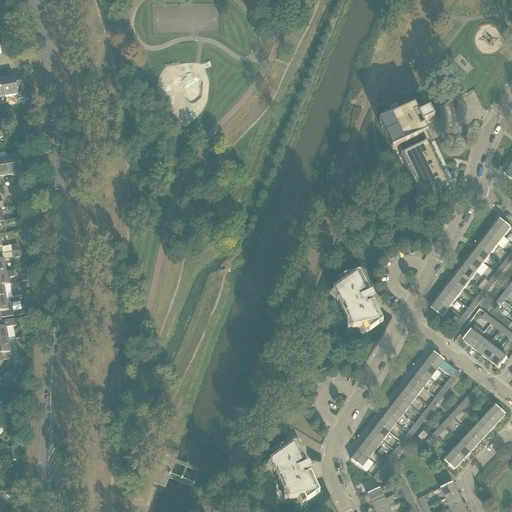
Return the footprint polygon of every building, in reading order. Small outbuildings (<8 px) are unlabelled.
[(13,78),(1,80),(4,98),(17,96),(17,100),(24,99),(19,74),(13,75),(13,78)] [(410,105),(415,116),(420,114),(420,113),(415,102),(410,105)] [(380,121),(379,122),(382,123),(383,124),(395,150),(398,149),(418,140),(422,138),(409,111),(397,116),(397,115),(397,113),(396,113),(396,112),(395,111),(392,113),(391,113),(389,114),(389,115),(386,116),(391,119),(388,121),(388,120),(385,116),(384,116),(383,118),(380,120),(380,121)] [(416,118),(417,118),(421,127),(426,125),(433,121),(428,112),(416,118)] [(426,145),(422,147),(402,157),(421,197),(429,193),(433,202),(450,194),(447,188),(426,145)] [(18,156),(6,159),(9,176),(22,174),(22,177),(29,175),(25,151),(18,152),(18,156)] [(6,159),(0,159),(0,177),(9,176),(6,159)] [(500,220),(493,230),(504,238),(511,229),(500,220)] [(493,230),(487,238),(497,247),(504,238),(493,230)] [(487,238),(480,247),(490,255),(497,247),(487,238)] [(0,254),(2,254),(11,252),(19,251),(18,245),(10,246),(2,248),(0,239),(0,254)] [(480,247),(473,256),(483,264),(490,255),(480,247)] [(0,273),(6,272),(3,260),(12,258),(13,258),(20,257),(19,251),(11,252),(2,254),(0,254),(0,273)] [(473,256),(466,265),(476,273),(483,264),(473,256)] [(466,265),(459,274),(470,282),(476,273),(466,265)] [(501,267),(495,274),(500,277),(505,270),(501,267)] [(6,272),(0,273),(0,286),(3,286),(8,285),(11,284),(9,278),(14,277),(13,271),(6,272)] [(334,291),(334,292),(338,300),(336,301),(346,321),(348,321),(352,329),(366,325),(369,331),(382,322),(373,303),(370,304),(369,302),(374,299),(371,293),(369,295),(367,292),(368,292),(359,273),(343,277),(340,278),(343,285),(334,291)] [(459,274),(452,283),(463,291),(470,282),(459,274)] [(495,274),(490,281),(494,284),(500,277),(495,274)] [(452,283),(445,292),(456,300),(463,291),(452,283)] [(488,283),(482,291),(486,295),(493,286),(488,283)] [(507,289),(500,299),(504,302),(507,298),(511,293),(511,292),(507,289)] [(482,291),(476,298),(481,301),(486,295),(482,291)] [(445,292),(438,301),(449,309),(456,300),(445,292)] [(6,299),(0,299),(0,318),(13,316),(12,310),(8,311),(6,299)] [(504,302),(500,299),(492,309),(496,312),(504,302)] [(449,309),(438,301),(431,310),(442,318),(449,309)] [(473,302),(468,309),(472,313),(478,305),(473,302)] [(468,309),(463,316),(467,319),(472,313),(468,309)] [(485,314),(481,318),(490,325),(490,324),(493,320),(491,318),(490,317),(485,314)] [(465,321),(461,318),(454,327),(458,330),(465,321)] [(0,341),(8,340),(6,328),(15,326),(15,325),(14,320),(13,319),(0,321),(0,341)] [(495,322),(492,326),(499,332),(499,331),(502,327),(495,322)] [(467,337),(463,342),(472,348),(480,337),(483,333),(477,328),(475,326),(467,337)] [(499,331),(499,332),(506,337),(506,336),(509,332),(507,331),(502,327),(499,331)] [(472,348),(481,355),(489,344),(480,337),(472,348)] [(0,367),(3,364),(2,361),(10,360),(9,353),(10,353),(18,352),(15,339),(8,340),(0,341),(0,367)] [(481,355),(490,362),(498,351),(489,344),(481,355)] [(498,351),(490,362),(500,369),(508,358),(498,351)] [(433,353),(426,362),(436,370),(443,361),(433,353)] [(426,362),(419,371),(430,379),(436,370),(426,362)] [(419,371),(412,380),(423,388),(430,379),(419,371)] [(456,371),(449,380),(453,383),(460,374),(456,371)] [(412,380),(406,389),(416,397),(423,388),(412,380)] [(447,382),(442,389),(446,392),(451,386),(447,382)] [(476,388),(469,395),(473,399),(479,392),(476,388)] [(406,389),(399,398),(409,406),(416,397),(406,389)] [(442,389),(435,398),(439,401),(446,392),(442,389)] [(399,398),(392,407),(402,415),(409,406),(399,398)] [(435,398),(428,406),(433,410),(439,401),(435,398)] [(467,398),(458,407),(462,410),(471,401),(467,398)] [(428,406),(421,415),(426,419),(433,410),(428,406)] [(392,407),(385,416),(395,424),(402,415),(392,407)] [(458,407),(452,414),(455,418),(462,410),(458,407)] [(495,407),(486,416),(496,425),(505,416),(495,407)] [(385,416),(378,425),(388,433),(395,424),(385,416)] [(486,416),(478,425),(487,434),(496,425),(486,416)] [(419,418),(414,425),(419,428),(424,421),(419,418)] [(447,419),(441,425),(445,429),(451,422),(447,419)] [(378,425),(371,434),(381,442),(388,433),(378,425)] [(414,425),(409,431),(413,434),(419,428),(414,425)] [(441,425),(435,432),(439,435),(445,429),(441,425)] [(478,425),(469,434),(479,443),(487,434),(478,425)] [(417,437),(422,442),(427,436),(423,431),(417,437)] [(371,434),(364,443),(374,451),(381,442),(371,434)] [(433,434),(424,443),(428,447),(434,441),(436,438),(433,434)] [(469,434),(460,443),(470,453),(479,443),(469,434)] [(406,436),(401,442),(405,445),(410,439),(406,436)] [(401,442),(396,449),(400,452),(405,445),(401,442)] [(280,448),(283,454),(271,462),(275,471),(273,472),(283,492),(285,491),(289,500),(303,496),(306,502),(319,493),(310,473),(307,475),(305,473),(311,470),(308,464),(305,466),(304,463),(305,463),(296,443),(280,448)] [(364,443),(357,452),(368,460),(374,451),(364,443)] [(460,443),(452,452),(462,462),(470,453),(460,443)] [(153,463),(159,465),(163,453),(158,451),(153,463)] [(368,460),(357,452),(350,461),(361,469),(368,460)] [(462,462),(452,452),(443,461),(453,471),(462,462)] [(392,454),(387,460),(391,464),(396,457),(392,454)] [(383,465),(382,467),(386,470),(391,464),(387,460),(386,462),(383,465)] [(379,471),(373,479),(377,482),(383,474),(379,471)] [(401,479),(396,481),(400,488),(405,486),(401,479)] [(440,489),(444,499),(457,494),(452,484),(440,489)] [(367,495),(372,505),(384,500),(379,489),(367,495)] [(408,492),(403,495),(406,502),(411,499),(408,492)] [(444,499),(449,510),(461,504),(457,494),(444,499)] [(418,500),(422,510),(427,508),(422,498),(418,500)] [(406,502),(411,511),(416,509),(411,499),(406,502)] [(372,505),(375,511),(383,511),(389,510),(384,500),(372,505)]
